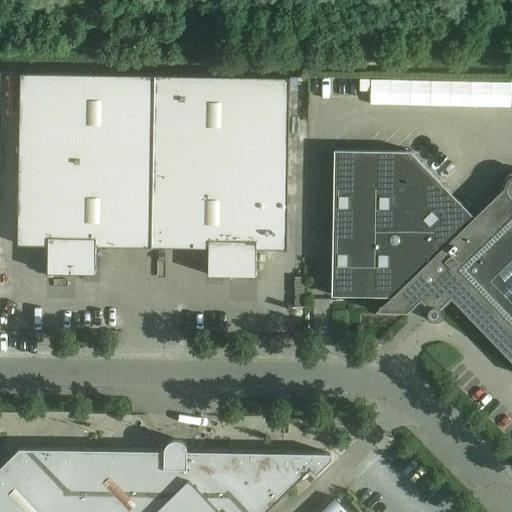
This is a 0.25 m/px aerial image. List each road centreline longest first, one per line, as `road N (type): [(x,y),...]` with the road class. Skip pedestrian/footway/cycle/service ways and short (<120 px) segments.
road 1 (unclassified): [(511,507),(393,386),(0,377)]
road 2 (unknown): [(393,386),(413,357),(446,345),(470,353),(511,391)]
road 3 (unknown): [(415,408),(309,511)]
